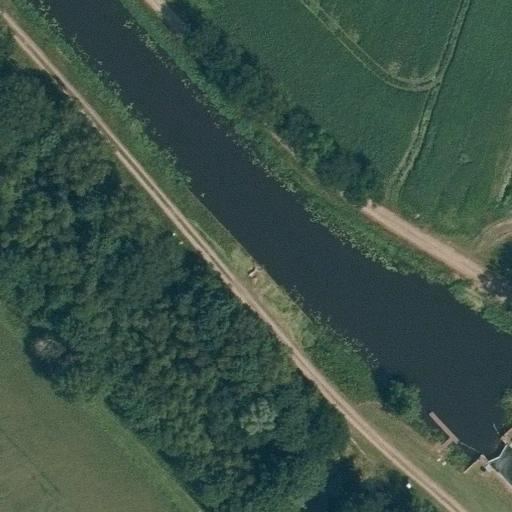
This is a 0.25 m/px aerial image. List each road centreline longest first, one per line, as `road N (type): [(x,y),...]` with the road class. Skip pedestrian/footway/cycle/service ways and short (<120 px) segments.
road 1 (track): [(0,23),(302,362),(455,511)]
road 2 (track): [(511,296),(313,177),(149,0)]
